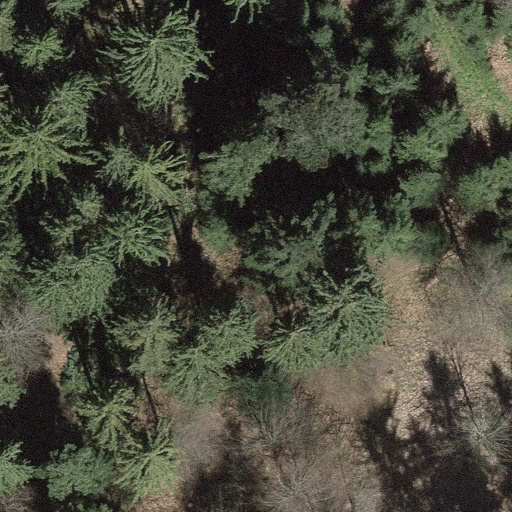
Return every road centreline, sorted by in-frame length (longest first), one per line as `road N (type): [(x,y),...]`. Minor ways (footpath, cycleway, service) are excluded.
road 1 (track): [(146,511),(0,318)]
road 2 (track): [(439,0),(511,143)]
